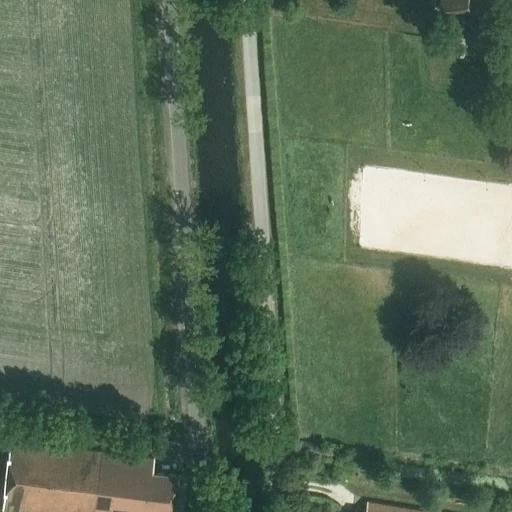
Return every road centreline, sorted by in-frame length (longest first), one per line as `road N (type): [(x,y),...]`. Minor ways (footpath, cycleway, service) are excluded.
road 1 (unclassified): [(283,511),(246,0)]
road 2 (unclassified): [(200,511),(170,0)]
